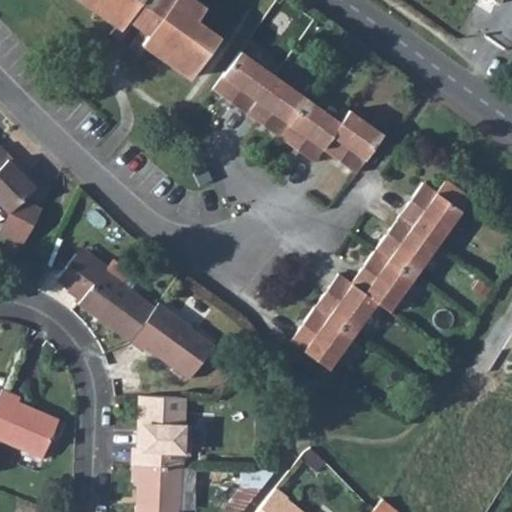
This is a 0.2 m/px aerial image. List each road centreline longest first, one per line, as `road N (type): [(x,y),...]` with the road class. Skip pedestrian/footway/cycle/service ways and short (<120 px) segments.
road 1 (residential): [(0,79),(85,166),(168,234),(223,251),(297,230)]
road 2 (residential): [(0,300),(60,327),(92,376),(90,511)]
road 3 (tertiary): [(511,121),(347,0)]
